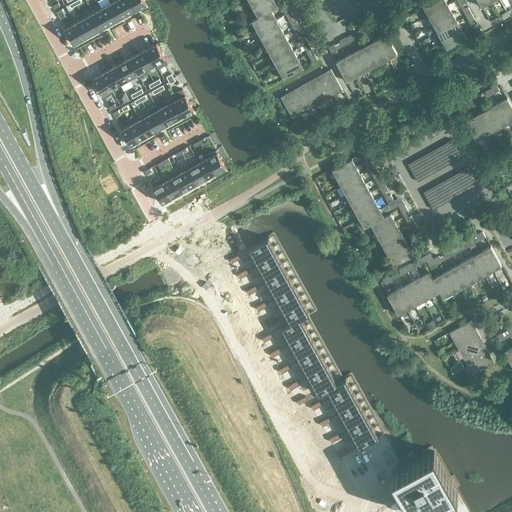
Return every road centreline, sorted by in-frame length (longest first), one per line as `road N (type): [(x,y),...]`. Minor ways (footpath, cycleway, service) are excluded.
road 1 (residential): [(128,172),(173,257),(227,271),(293,407),(307,414),(341,473),(390,491),(402,511)]
road 2 (trunk): [(213,511),(72,256)]
road 3 (trunk): [(72,256),(0,16)]
road 4 (trunk): [(56,258),(166,458)]
road 5 (trunk): [(72,256),(0,125)]
